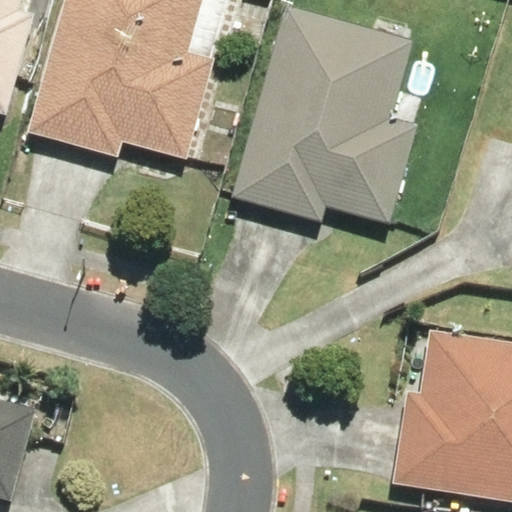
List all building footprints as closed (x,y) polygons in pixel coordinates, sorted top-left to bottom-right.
[(0,0),(0,112),(13,116),(42,14),(27,10),(29,0),(0,0)] [(211,0),(71,0),(33,135),(126,161),(131,143),(200,162),(228,63),(196,54),(211,0)] [(393,126),(417,35),(295,3),(242,202),(328,225),(333,206),(398,223),(421,134),(393,126)] [(430,393),(414,391),(400,485),(511,502),(511,341),(439,331),(430,393)] [(0,511),(0,493),(17,498),(43,405),(0,393),(0,511)]
